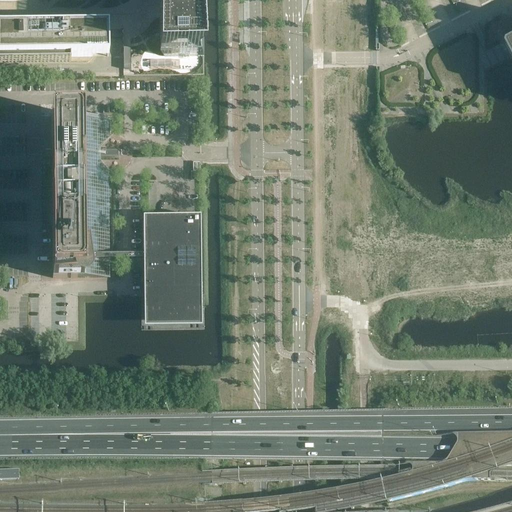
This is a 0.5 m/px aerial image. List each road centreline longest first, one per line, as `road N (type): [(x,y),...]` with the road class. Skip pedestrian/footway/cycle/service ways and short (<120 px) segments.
road 1 (motorway): [(511,421),(212,425),(57,445)]
road 2 (motorway): [(511,446),(57,445)]
road 3 (secondary): [(257,153),(262,511)]
road 4 (secondary): [(295,511),(299,304)]
road 5 (secondary): [(298,153),(295,0)]
road 6 (secondary): [(256,0),(257,153)]
road 7 (secondary): [(299,304),(298,153)]
